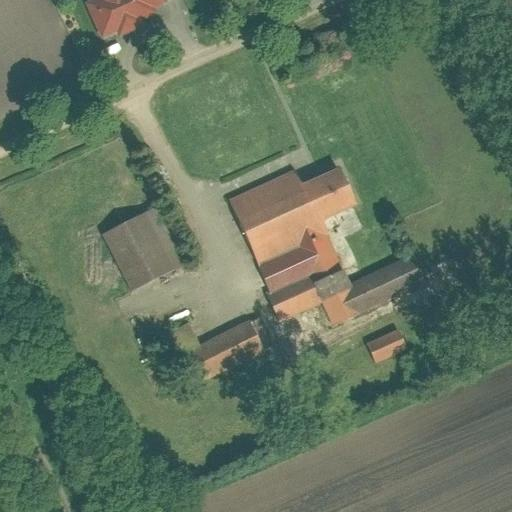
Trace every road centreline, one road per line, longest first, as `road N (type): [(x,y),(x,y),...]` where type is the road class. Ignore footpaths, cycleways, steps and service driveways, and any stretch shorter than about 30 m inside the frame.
road 1 (unclassified): [(336,0),(0,152)]
road 2 (track): [(67,511),(0,391)]
